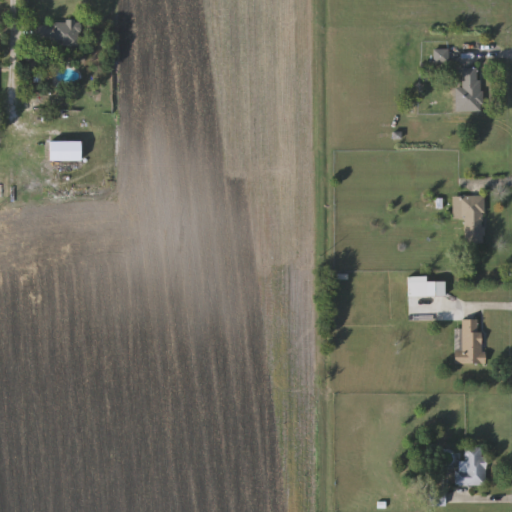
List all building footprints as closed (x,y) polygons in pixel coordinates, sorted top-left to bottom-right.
[(34,22),(78,22),(78,46),(34,46),(34,22)] [(448,50),(448,63),(434,63),(434,50),(448,50)] [(456,112),(456,88),(462,88),(462,69),(481,69),(481,112),(456,112)] [(48,160),(48,141),(79,141),(79,160),(48,160)] [(484,197),(484,243),(456,243),(456,197),(484,197)] [(481,319),(481,364),(461,365),(461,320),(481,319)] [(485,486),(455,486),(455,472),(464,472),(464,447),(485,447),(485,486)]
